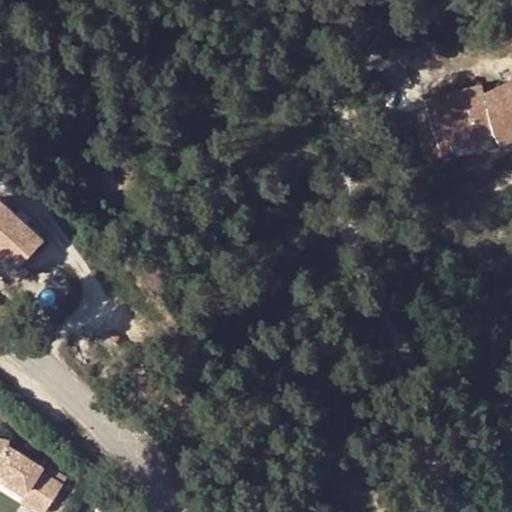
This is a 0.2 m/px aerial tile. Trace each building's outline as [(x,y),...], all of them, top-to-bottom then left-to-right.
[(39,63),(28,40),(14,47),(23,64),(26,63),(29,69),(39,63)] [(428,97),(434,117),(469,109),(464,88),(428,97)] [(469,109),(434,117),(444,159),(456,156),(452,140),(491,131),(485,105),(469,109)] [(431,118),(413,123),(422,161),(441,156),(431,118)] [(0,245),(23,266),(50,235),(3,194),(0,197),(0,245)] [(9,442),(0,440),(0,473),(27,489),(23,497),(21,500),(40,511),(45,511),(63,485),(39,470),(41,466),(8,445),(9,442)] [(0,473),(0,482),(23,497),(27,489),(0,473)]
